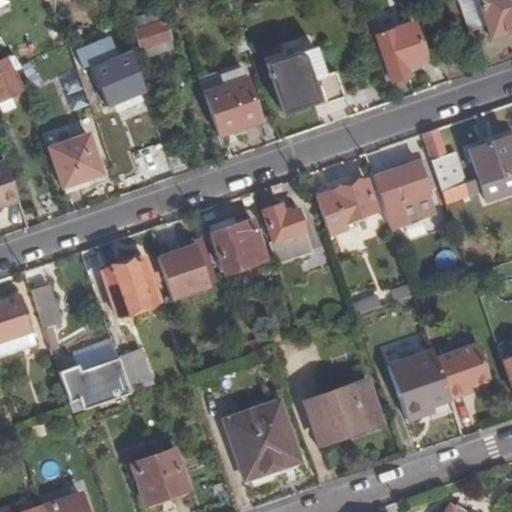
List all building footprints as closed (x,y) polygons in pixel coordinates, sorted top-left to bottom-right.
[(511,30),(511,0),(490,0),(477,5),(489,39),(511,30)] [(131,27),(134,34),(165,25),(166,25),(164,15),(131,27)] [(170,41),(165,25),(134,34),(140,52),(170,41)] [(409,25),(370,38),(373,47),(377,45),(391,82),(407,76),(404,69),(424,62),(409,25)] [(144,95),(129,54),(121,57),(114,38),(89,50),(86,43),(76,48),(79,53),(77,54),(83,71),(105,61),(107,66),(96,72),(109,108),(144,95)] [(323,77),(314,49),(266,66),(283,114),(318,102),(311,83),(316,82),(325,104),(342,98),(333,73),(323,77)] [(19,70),(13,58),(0,64),(0,78),(14,72),(19,70)] [(0,100),(22,90),(14,72),(0,78),(0,100)] [(78,76),(63,80),(72,111),(87,107),(78,76)] [(245,82),(203,95),(217,138),(259,122),(245,82)] [(438,131),(421,137),(445,207),(468,198),(466,190),(465,187),(464,186),(453,156),(447,158),(438,131)] [(511,174),(511,138),(467,152),(479,186),(511,174)] [(87,140),(47,152),(60,190),(100,176),(87,140)] [(149,182),(171,174),(159,142),(136,151),(149,182)] [(4,161),(0,162),(0,206),(18,200),(4,161)] [(420,163),(374,180),(393,236),(437,219),(428,194),(431,193),(420,163)] [(511,203),(511,174),(479,186),(466,190),(468,198),(481,194),(487,211),(511,203)] [(351,190),(318,202),(330,237),(348,231),(346,223),(377,214),(368,185),(359,180),(355,180),(351,190)] [(270,245),(277,266),(311,253),(298,213),(286,216),(283,209),(265,214),(274,244),(270,245)] [(266,262),(252,222),(235,228),(233,220),(209,229),(226,276),(266,262)] [(194,244),(157,258),(174,304),(211,291),(194,244)] [(103,275),(116,318),(157,303),(143,262),(103,275)] [(47,285),(30,292),(44,331),(61,324),(47,285)] [(391,294),(395,305),(414,298),(411,288),(391,294)] [(18,298),(0,304),(0,341),(30,331),(18,298)] [(375,300),(354,306),(358,319),(380,311),(375,300)] [(0,360),(35,347),(30,331),(0,341),(0,360)] [(119,361),(118,359),(110,336),(71,350),(77,365),(80,373),(86,370),(119,361)] [(478,346),(436,361),(449,401),(450,402),(466,398),(464,393),(491,384),(478,346)] [(153,389),(140,352),(118,359),(119,361),(131,397),(153,389)] [(436,361),(433,352),(391,369),(409,423),(426,417),(424,411),(449,401),(436,361)] [(511,360),(503,363),(511,388),(511,360)] [(119,361),(86,370),(92,384),(96,383),(104,406),(131,397),(119,361)] [(77,365),(58,371),(69,404),(79,400),(83,413),(104,406),(96,383),(92,384),(86,370),(80,373),(77,365)] [(368,389),(308,409),(321,447),(343,439),(342,432),(379,419),(368,389)] [(79,400),(69,404),(73,416),(83,413),(79,400)] [(294,453),(278,406),(224,425),(244,481),(276,470),(273,460),(294,453)] [(381,426),(379,419),(342,432),(343,439),(381,426)] [(67,422),(52,427),(61,452),(75,447),(67,422)] [(191,489),(179,450),(130,467),(144,506),(148,505),(150,509),(192,494),(190,489),(191,489)] [(298,464),(294,453),(273,460),(276,470),(298,464)] [(87,511),(82,498),(43,510),(43,511),(87,511)]
